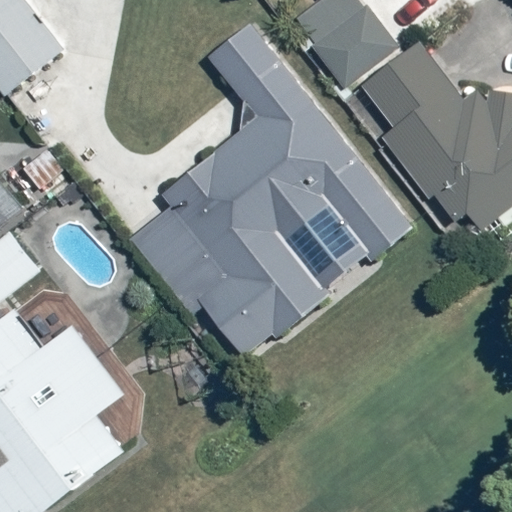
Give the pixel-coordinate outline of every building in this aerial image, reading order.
[(0,0),(0,86),(8,97),(68,52),(28,0),(0,0)] [(347,89),(402,48),(365,0),(329,0),(298,24),(347,89)] [(165,193),(176,207),(137,239),(191,307),(203,298),(247,353),(275,331),(283,340),(336,298),(329,288),(371,255),(376,261),(417,228),(255,25),(214,58),(261,117),(165,193)] [(424,44),(366,87),(396,127),(386,134),(435,200),(445,192),(465,219),(473,214),(484,228),(511,207),(511,93),(493,90),(491,104),(481,90),(467,101),(424,44)] [(0,234),(30,212),(0,172),(0,234)] [(0,241),(0,306),(44,273),(12,232),(0,241)] [(0,511),(48,511),(129,452),(101,415),(128,395),(76,327),(49,347),(20,308),(0,323),(0,511)]
